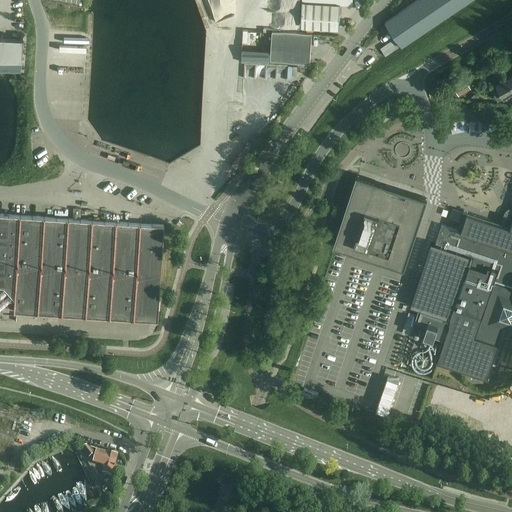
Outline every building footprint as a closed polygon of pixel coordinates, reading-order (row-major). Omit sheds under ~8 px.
[(352,4),(352,0),(302,0),(301,26),(339,28),(340,4),(352,4)] [(417,0),(385,22),(402,47),(470,0),(417,0)] [(242,49),(241,62),(243,62),(270,64),(271,61),(310,63),(310,57),(311,34),(272,32),(271,51),(242,49)] [(0,68),(20,70),(22,38),(0,36),(0,68)] [(504,98),(511,93),(511,85),(508,78),(497,84),(504,98)] [(467,82),(455,88),(459,96),(471,89),(467,82)] [(391,142),(395,152),(406,148),(402,138),(391,142)] [(236,169),(254,145),(249,141),(231,165),(236,169)] [(427,198),(357,175),(334,245),(404,268),(427,198)] [(457,214),(460,204),(441,199),(438,209),(457,214)] [(431,242),(410,305),(419,308),(415,320),(427,324),(423,335),(433,339),(433,337),(446,341),(440,359),(488,375),(494,358),(498,360),(500,355),(511,359),(511,211),(511,212),(510,212),(509,212),(509,213),(508,213),(508,214),(505,224),(467,212),(463,224),(465,224),(463,232),(456,229),(442,225),(435,243),(431,242)] [(0,213),(0,285),(3,286),(4,287),(0,290),(0,308),(0,309),(13,297),(14,299),(13,311),(157,321),(164,225),(0,213)] [(406,319),(405,321),(412,324),(413,324),(416,314),(409,312),(406,318),(406,319)] [(415,320),(411,331),(419,334),(422,323),(415,320)] [(302,394),(316,399),(318,393),(304,388),(302,394)] [(89,459),(93,456),(86,447),(82,450),(89,459)] [(111,477),(116,459),(107,457),(108,454),(96,451),(92,463),(104,466),(102,475),(111,477)]
